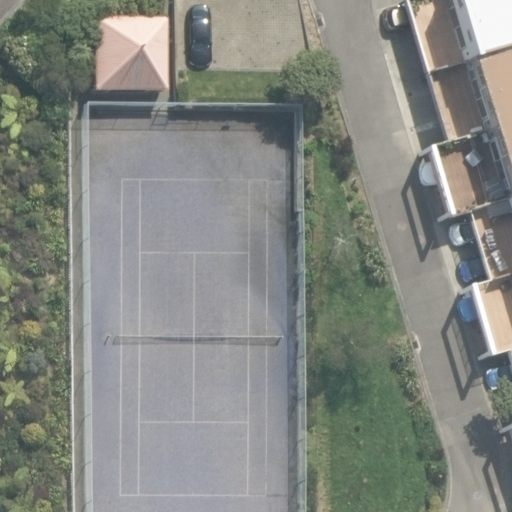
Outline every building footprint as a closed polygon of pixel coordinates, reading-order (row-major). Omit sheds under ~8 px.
[(511,0),(405,0),(395,3),(416,76),(511,48),(511,0)] [(89,94),(161,94),(161,21),(88,22),(89,94)] [(438,146),(511,124),(511,48),(416,76),(438,146)] [(459,217),(511,201),(511,124),(438,146),(417,152),(438,223),(459,217)] [(479,285),(511,275),(511,201),(459,217),(479,285)] [(501,354),(511,350),(511,275),(479,285),(458,291),(479,361),(501,354)] [(511,390),(511,350),(501,354),(511,390)] [(511,425),(498,429),(511,476),(511,425)]
